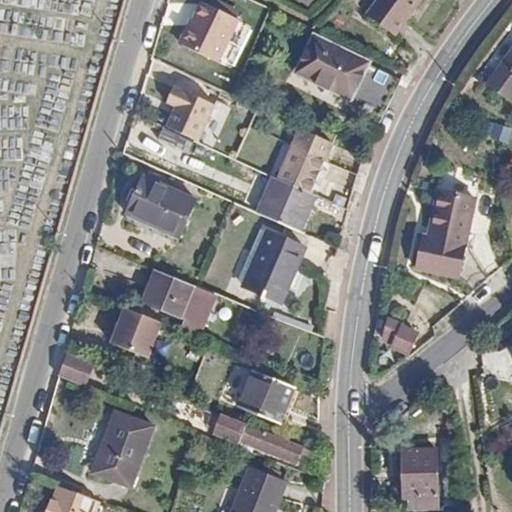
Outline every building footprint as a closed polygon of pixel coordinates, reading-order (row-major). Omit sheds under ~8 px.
[(224,60),(244,17),(207,0),(187,43),(224,60)] [(299,0),(311,8),(316,0),(299,0)] [(376,0),(368,11),(396,32),(418,0),(376,0)] [(349,106),(383,122),(405,77),(319,35),(302,69),(353,95),(349,106)] [(511,92),(511,55),(494,81),(511,92)] [(215,107),(175,89),(168,104),(177,108),(168,128),(196,140),(200,142),(215,107)] [(196,140),(168,128),(163,141),(190,153),(196,140)] [(303,132),(282,181),(313,194),(334,145),(303,132)] [(147,171),(132,207),(185,229),(200,194),(147,171)] [(259,215),(299,233),(316,196),(313,194),(282,181),(275,178),(259,215)] [(414,263),(458,272),(475,195),(441,186),(430,233),(422,232),(414,263)] [(185,229),(132,207),(131,209),(184,232),(185,229)] [(287,299),(308,243),(270,227),(249,282),(287,299)] [(198,281),(160,266),(148,297),(186,312),(198,281)] [(205,325),(218,289),(198,281),(186,312),(188,313),(186,318),(205,325)] [(164,324),(126,310),(113,346),(150,360),(164,324)] [(394,341),(412,347),(418,325),(403,320),(404,315),(392,311),(385,333),(395,337),(394,341)] [(202,332),(205,325),(186,318),(183,324),(202,332)] [(70,351),(61,372),(86,381),(95,360),(70,351)] [(286,421),(301,384),(258,367),(244,403),(286,421)] [(135,483),(158,423),(119,408),(96,468),(135,483)] [(491,413),(494,424),(505,419),(502,408),(491,413)] [(228,413),(219,434),(240,442),(242,436),(299,458),(304,444),(228,413)] [(414,507),(438,507),(437,447),(405,447),(405,494),(413,494),(414,507)] [(286,511),(299,480),(262,465),(244,511),(286,511)] [(95,511),(101,497),(60,482),(54,497),(52,496),(45,511),(95,511)]
